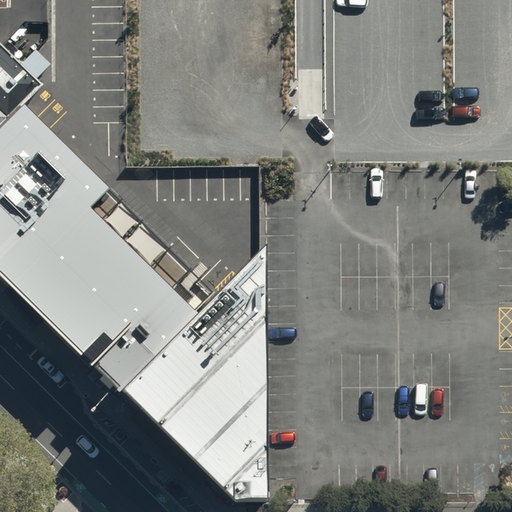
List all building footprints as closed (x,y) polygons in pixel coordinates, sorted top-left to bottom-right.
[(123,0),(123,28),(143,28),(143,47),(196,47),(196,0),(123,0)] [(0,56),(0,126),(35,92),(0,56)] [(314,60),(213,61),(214,106),(204,106),(204,117),(214,117),(214,119),(314,118),(314,60)] [(217,291),(29,104),(0,133),(0,278),(115,393),(217,291)] [(479,125),(323,126),(324,164),(479,163),(479,125)] [(132,128),(131,166),(210,167),(210,129),(132,128)] [(262,504),(260,251),(120,394),(229,505),(262,504)]
